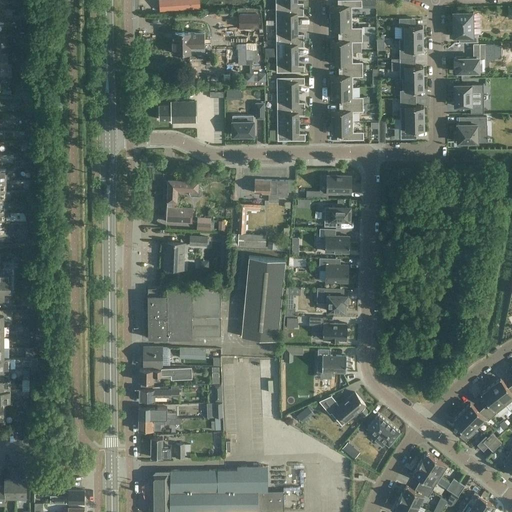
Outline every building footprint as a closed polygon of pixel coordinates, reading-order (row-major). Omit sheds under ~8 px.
[(190,8),(189,0),(171,0),(172,10),(190,8)] [(297,3),(297,0),(275,0),(276,9),(304,9),(303,3),(297,3)] [(362,7),(361,0),(341,0),(341,6),(330,6),(331,17),(352,17),(352,7),(362,7)] [(304,15),(304,9),(276,9),(276,25),(298,25),(298,16),(304,15)] [(259,12),(239,13),(239,26),(259,25),(259,12)] [(455,12),(453,12),(453,13),(454,13),(454,35),(454,36),(455,36),(459,36),(459,42),(478,42),(478,34),(473,34),(472,13),(473,13),(473,12),(471,12),(455,12)] [(342,29),(342,35),(362,34),(362,28),(362,27),(352,27),(352,17),(331,17),(331,29),(342,29)] [(412,18),(399,18),(399,27),(401,27),(402,38),(399,38),(423,38),(423,26),(412,26),(412,18)] [(276,33),(270,33),(270,41),(276,41),(304,40),(304,34),(298,34),(298,25),(276,25),(276,33)] [(190,52),(190,46),(204,46),(204,40),(204,32),(190,33),(190,32),(185,32),(175,32),(175,39),(173,39),(173,53),(183,53),(190,52)] [(362,34),(342,35),(342,41),(331,41),(331,52),(352,52),(352,42),(362,42),(362,34)] [(423,38),(399,38),(399,58),(412,58),(412,50),(423,50),(423,38)] [(255,60),(255,45),(259,45),(259,40),(240,40),(241,60),(255,60)] [(304,47),(304,40),(276,41),(277,56),(298,56),(298,47),(304,47)] [(0,71),(7,71),(7,78),(11,78),(12,57),(12,55),(7,55),(7,53),(1,53),(1,43),(0,42),(0,71)] [(474,57),(454,57),(454,66),(456,66),(456,72),(462,72),(462,78),(470,78),(470,72),(486,71),(486,44),(486,45),(474,45),(474,44),(474,57)] [(352,52),(331,52),(331,64),(342,64),(342,69),(363,69),(363,62),(352,62),(352,52)] [(298,65),(298,56),(277,56),(277,72),(304,72),(304,65),(298,65)] [(400,78),(423,78),(423,66),(412,66),(412,58),(399,58),(400,78)] [(331,87),(353,87),(353,77),(363,77),(363,69),(342,69),(342,75),(331,75),(331,87)] [(246,86),(265,86),(265,73),(247,73),(246,86)] [(277,93),(299,93),(299,84),(305,84),(304,77),(277,77),(277,93)] [(424,90),(423,78),(400,78),(400,79),(402,79),(402,90),(400,90),(400,98),(413,98),(413,90),(424,90)] [(472,84),(454,84),(455,106),(471,106),(471,113),(484,113),(484,84),(472,84)] [(353,87),(331,87),(332,99),(342,98),(342,104),(363,104),(363,97),(360,97),(360,87),(353,87)] [(299,102),(299,93),(277,93),(277,109),(305,108),(305,102),(299,102)] [(413,98),(400,98),(400,118),(424,118),(424,106),(413,106),(413,98)] [(171,105),(159,105),(159,119),(171,119),(171,122),(196,122),(196,101),(171,101),(171,105)] [(256,104),(256,119),(264,119),(264,104),(256,104)] [(332,110),(332,122),(353,122),(353,112),(363,111),(363,105),(363,104),(342,104),(343,110),(332,110)] [(305,115),(305,108),(277,109),(277,124),(299,124),(299,115),(305,115)] [(248,115),(233,115),(233,121),(233,135),(241,135),(246,135),(254,135),(254,115),(248,115)] [(466,124),(457,124),(458,132),(455,133),(455,140),(458,140),(458,142),(478,141),(478,132),(487,132),(487,116),(466,117),(466,124)] [(424,118),(400,118),(401,139),(413,138),(413,130),(424,130),(424,118)] [(353,122),(332,122),(332,133),(343,133),(343,140),(364,139),(363,132),(353,132),(353,122)] [(299,124),(277,124),(277,140),(305,140),(305,133),(299,133),(299,124)] [(351,191),(351,174),(327,174),(327,191),(351,191)] [(178,189),(189,190),(189,193),(191,196),(199,196),(202,194),(202,190),(200,188),(198,188),(198,180),(168,179),(166,180),(166,183),(168,185),(167,207),(165,209),(165,218),(166,218),(166,222),(176,222),(192,223),(193,208),(177,207),(178,189)] [(294,180),(288,180),(255,179),(254,193),(269,193),(269,201),(278,202),(278,196),(288,197),(288,192),(293,192),(294,180)] [(238,234),(238,245),(266,246),(266,235),(245,234),(247,212),(248,211),(260,211),(260,204),(240,204),(239,234),(238,234)] [(350,209),(350,207),(325,206),(324,226),(337,226),(337,220),(350,220),(350,218),(350,209)] [(197,221),(197,229),(210,230),(211,222),(197,221)] [(325,253),(349,253),(349,237),(335,237),(335,230),(319,230),(319,238),(325,238),(325,253)] [(222,235),(221,248),(229,249),(229,235),(222,235)] [(207,237),(191,236),(190,244),(206,245),(207,237)] [(164,268),(174,269),(183,269),(185,243),(167,242),(167,256),(164,256),(164,268)] [(249,256),(241,336),(278,340),(285,259),(249,256)] [(325,283),(348,283),(348,266),(335,266),(335,260),(319,260),(319,272),(325,272),(325,283)] [(0,273),(0,302),(5,302),(5,292),(11,292),(11,273),(0,273)] [(193,337),(193,336),(220,335),(220,286),(148,287),(148,338),(193,337)] [(300,287),(289,286),(289,294),(300,295),(300,287)] [(318,287),(317,302),(323,302),(327,302),(327,311),(345,311),(345,302),(348,302),(348,294),(344,294),(340,294),(340,288),(323,287),(318,287)] [(295,308),(286,308),(286,316),(295,316),(295,308)] [(309,316),(309,324),(323,325),(323,339),(331,340),(331,341),(338,341),(338,340),(347,340),(347,323),(323,323),(323,317),(309,316)] [(298,327),(298,318),(287,318),(287,327),(298,327)] [(4,336),(0,336),(0,347),(4,347),(9,347),(9,337),(4,336)] [(149,346),(144,346),(144,356),(144,365),(154,365),(163,365),(163,346),(159,346),(149,346)] [(0,358),(9,358),(9,347),(4,347),(0,347),(0,358)] [(198,358),(206,359),(206,350),(198,349),(180,349),(179,358),(198,358)] [(346,372),(346,355),(330,355),(330,349),(318,349),(318,355),(322,356),(322,371),(346,372)] [(9,358),(0,358),(0,368),(10,369),(15,369),(15,358),(9,358)] [(154,387),(154,375),(171,374),(171,380),(192,379),(192,367),(187,368),(161,369),(161,367),(153,367),(153,369),(140,369),(140,381),(141,381),(140,386),(154,387)] [(0,379),(10,380),(10,369),(0,368),(0,379)] [(490,386),(502,400),(506,405),(511,399),(511,384),(508,387),(500,378),(490,386)] [(0,390),(10,390),(10,380),(0,379),(0,390)] [(139,400),(149,400),(155,400),(155,396),(171,396),(179,396),(180,389),(179,389),(179,385),(171,385),(171,389),(150,389),(140,389),(139,400)] [(490,386),(481,393),(488,403),(484,407),(492,417),(496,413),(506,405),(502,400),(490,386)] [(10,390),(0,390),(0,401),(5,401),(5,402),(10,402),(10,390)] [(355,392),(345,400),(339,405),(337,402),(336,400),(331,395),(319,400),(327,410),(332,406),(346,422),(366,405),(362,400),(355,392)] [(222,402),(207,403),(208,417),(223,417),(222,402)] [(461,411),(477,427),(486,419),(488,421),(492,417),(484,407),(479,411),(470,403),(461,411)] [(139,407),(139,418),(176,418),(176,413),(166,413),(166,414),(155,414),(155,407),(139,407)] [(461,411),(453,420),(464,432),(467,435),(469,436),(477,427),(461,411)] [(400,432),(378,414),(367,428),(378,437),(375,440),(382,446),(385,442),(389,445),(400,432)] [(181,418),(176,418),(139,418),(139,430),(161,430),(161,424),(166,424),(181,424),(181,418)] [(220,430),(220,418),(211,418),(211,430),(215,429),(215,430),(220,430)] [(504,420),(499,423),(504,429),(509,426),(504,420)] [(488,446),(497,437),(492,432),(487,437),(486,436),(477,445),(483,451),(488,446)] [(163,437),(151,437),(151,457),(171,457),(171,445),(163,445),(163,437)] [(497,437),(488,446),(493,451),(502,442),(497,437)] [(348,442),(342,448),(348,453),(354,447),(348,442)] [(176,444),(176,458),(185,458),(184,455),(191,455),(190,444),(184,444),(184,443),(176,444)] [(511,454),(509,451),(510,453),(502,461),(511,471),(511,454)] [(419,462),(441,475),(442,475),(448,466),(443,463),(444,462),(426,452),(422,458),(422,457),(419,462)] [(420,485),(431,491),(432,492),(441,475),(419,462),(416,467),(417,467),(413,473),(423,480),(420,485)] [(149,485),(148,485),(148,486),(149,486),(149,488),(150,489),(150,511),(189,511),(259,511),(284,511),(283,493),(266,493),(266,465),(237,466),(237,469),(171,470),(171,473),(168,473),(158,473),(149,482),(149,485)] [(5,479),(4,485),(4,497),(5,497),(15,497),(16,469),(11,469),(11,479),(5,479)] [(20,469),(16,469),(15,497),(27,497),(27,479),(21,479),(20,469)] [(49,491),(62,490),(62,478),(49,478),(42,479),(42,484),(43,491),(49,491)] [(447,489),(452,492),(459,481),(454,478),(447,489)] [(465,485),(459,481),(452,492),(458,496),(458,495),(461,491),(465,485)] [(400,496),(419,505),(424,494),(428,496),(431,491),(420,485),(417,491),(406,485),(403,491),(400,496)] [(51,503),(55,503),(85,503),(85,490),(68,490),(68,497),(63,497),(63,496),(51,496),(51,503)] [(476,499),(472,504),(484,511),(491,511),(493,509),(492,508),(494,504),(475,491),(472,496),(476,499)] [(452,492),(450,497),(455,501),(458,496),(452,492)] [(415,511),(419,505),(400,496),(398,501),(395,507),(404,511),(415,511)] [(438,503),(444,506),(447,500),(441,497),(438,503)] [(484,511),(472,504),(468,502),(462,511),(461,511),(484,511)]
